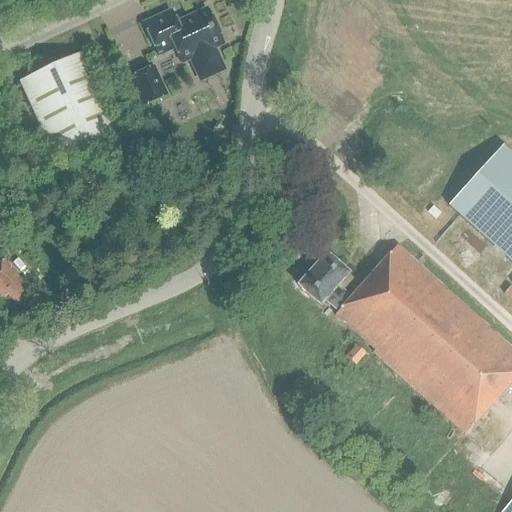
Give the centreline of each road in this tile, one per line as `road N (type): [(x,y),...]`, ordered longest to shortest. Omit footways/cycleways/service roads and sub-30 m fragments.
road 1 (tertiary): [(0,375),(26,347),(189,279),(223,244),(271,0)]
road 2 (unknown): [(251,98),(511,306)]
